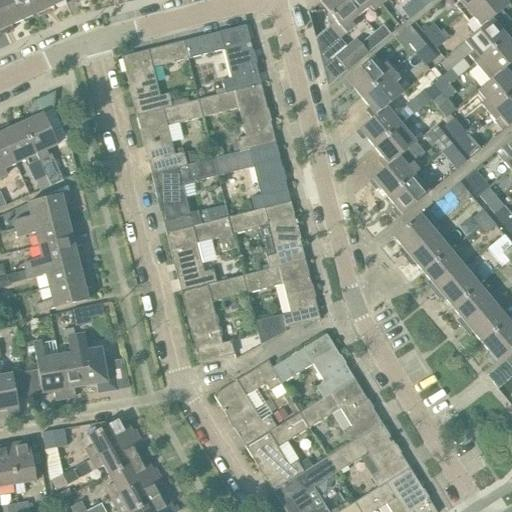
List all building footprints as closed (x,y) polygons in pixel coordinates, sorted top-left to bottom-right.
[(12,25),(23,20),(14,0),(0,0),(0,23),(5,34),(14,30),(12,25)] [(14,0),(23,20),(35,15),(37,19),(46,15),(39,0),(14,0)] [(39,0),(46,15),(55,11),(53,7),(66,1),(65,0),(39,0)] [(351,23),(360,16),(347,0),(322,0),(320,3),(335,22),(329,27),(339,40),(354,27),(351,23)] [(382,5),(377,0),(347,0),(360,16),(370,8),(373,12),(382,5)] [(411,0),(409,2),(418,14),(426,7),(419,0),(411,0)] [(456,6),(462,14),(478,0),(458,0),(460,2),(456,6)] [(478,0),(462,14),(469,22),(474,18),(482,28),(495,17),(502,11),(511,3),(509,0),(478,0)] [(412,19),(418,14),(409,2),(402,7),(412,19)] [(495,17),(482,28),(465,42),(465,43),(474,53),(468,57),(475,65),(507,38),(500,30),(510,21),(502,11),(495,17)] [(429,42),(440,32),(433,24),(421,33),(429,42)] [(245,26),(184,42),(189,61),(224,51),(231,79),(222,82),(225,94),(260,85),(245,26)] [(382,26),(374,32),(382,42),(390,35),(382,26)] [(322,68),(327,88),(382,42),(374,32),(360,44),(356,40),(322,68)] [(447,41),(440,32),(429,42),(436,50),(447,41)] [(414,54),(425,44),(418,36),(407,46),(414,54)] [(511,44),(507,38),(475,65),(482,73),(487,69),(495,79),(479,93),(509,68),(508,66),(511,63),(511,44)] [(189,61),(184,42),(121,57),(136,117),(172,108),(169,95),(160,97),(153,70),(189,61)] [(425,44),(414,54),(425,66),(436,56),(425,44)] [(360,98),(392,72),(386,64),(381,68),(372,58),(342,83),(348,91),(352,88),(360,98)] [(511,70),(509,68),(479,93),(486,102),(482,106),(488,114),(511,94),(511,78),(511,76),(511,70)] [(451,70),(442,76),(450,85),(458,78),(451,70)] [(372,119),(387,108),(403,95),(394,84),(399,80),(392,72),(360,98),(369,108),(365,111),(372,119)] [(434,85),(441,93),(449,86),(442,78),(434,85)] [(240,152),(275,143),(260,85),(225,94),(199,101),(203,118),(238,109),(245,137),(237,139),(240,152)] [(432,101),(441,93),(434,85),(422,95),(420,94),(405,106),(413,116),(432,101)] [(449,86),(441,93),(447,100),(455,94),(449,86)] [(441,93),(432,101),(439,109),(448,101),(447,100),(441,93)] [(511,94),(488,114),(503,131),(511,123),(511,94)] [(136,117),(151,175),(187,166),(183,152),(174,154),(167,127),(203,118),(199,101),(172,108),(136,117)] [(448,101),(439,109),(446,118),(455,110),(448,101)] [(393,115),(387,108),(372,119),(355,133),(362,141),(365,138),(374,148),(406,122),(399,114),(395,118),(393,115)] [(21,124),(39,162),(45,176),(50,187),(63,181),(49,150),(57,146),(59,150),(69,145),(68,140),(63,129),(52,134),(41,110),(31,114),(33,118),(21,124)] [(455,142),(466,133),(455,120),(444,129),(455,142)] [(406,122),(374,148),(382,158),(378,161),(385,169),(386,170),(400,159),(417,144),(408,134),(413,130),(406,122)] [(39,162),(21,124),(10,129),(8,125),(0,128),(0,132),(15,166),(27,161),(29,166),(39,162)] [(426,136),(441,154),(452,145),(437,127),(426,136)] [(15,166),(0,132),(0,179),(7,177),(4,171),(15,166)] [(466,133),(455,142),(469,159),(481,149),(466,133)] [(505,163),(511,171),(511,170),(511,139),(500,149),(509,160),(505,163)] [(254,211),(290,202),(275,143),(240,152),(213,159),(218,177),(253,168),(260,196),(251,198),(254,211)] [(379,188),(387,198),(419,172),(412,164),(417,160),(409,151),(417,145),(417,144),(400,159),(386,170),(385,169),(368,183),(375,191),(379,188)] [(466,162),(452,145),(441,154),(455,171),(466,162)] [(193,151),(185,153),(187,164),(196,162),(193,151)] [(187,166),(151,175),(166,234),(201,225),(198,212),(189,214),(182,187),(218,177),(213,159),(187,166)] [(479,198),(490,189),(475,171),(463,180),(479,198)] [(425,180),(419,172),(387,198),(397,210),(393,213),(398,219),(428,194),(420,184),(425,180)] [(50,187),(45,176),(35,180),(40,191),(50,187)] [(466,191),(459,183),(450,191),(456,199),(466,191)] [(490,189),(479,198),(485,205),(496,196),(490,189)] [(14,222),(16,230),(66,218),(64,206),(72,204),(69,193),(28,204),(32,217),(14,222)] [(290,202),(254,211),(228,218),(233,236),(268,227),(275,255),(266,257),(269,270),(305,261),(290,202)] [(225,205),(198,212),(201,225),(228,218),(225,205)] [(493,215),(508,233),(511,229),(511,216),(504,206),(493,215)] [(472,218),(479,226),(489,218),(482,210),(472,218)] [(405,259),(436,233),(428,224),(432,220),(425,211),(393,238),(402,248),(398,251),(405,259)] [(36,235),(39,247),(80,236),(77,225),(69,228),(66,218),(16,230),(19,239),(36,235)] [(166,234),(181,293),(216,283),(213,271),(204,273),(197,245),(219,239),(223,252),(237,249),(233,236),(228,218),(201,225),(166,234)] [(496,226),(489,218),(479,226),(486,234),(496,226)] [(443,243),(436,233),(405,259),(411,267),(415,263),(423,273),(455,247),(448,239),(443,243)] [(80,236),(39,247),(43,260),(24,264),(26,273),(77,260),(74,248),(82,246),(80,236)] [(501,254),(508,262),(511,258),(511,245),(501,254)] [(427,286),(434,294),(465,268),(457,259),(461,255),(455,247),(423,273),(431,283),(427,286)] [(47,277),(50,289),(91,278),(88,267),(79,270),(77,260),(26,273),(29,281),(47,277)] [(305,261),(269,270),(242,277),(247,295),(282,286),(290,315),(281,317),(284,330),(321,320),(321,319),(319,319),(305,261)] [(444,299),(452,308),(484,282),(477,274),(473,278),(465,268),(434,294),(440,302),(444,299)] [(242,277),(216,283),(181,293),(196,353),(197,353),(197,351),(217,346),(219,358),(218,358),(218,359),(234,355),(231,341),(222,344),(212,304),(247,295),(242,277)] [(7,278),(0,279),(0,288),(9,286),(7,278)] [(91,278),(50,289),(53,301),(36,306),(37,314),(87,301),(84,290),(93,287),(91,278)] [(457,321),(463,329),(493,304),(485,294),(491,290),(484,282),(452,308),(460,318),(457,321)] [(493,304),(463,329),(469,337),(473,334),(481,344),(511,318),(511,316),(506,309),(501,313),(493,304)] [(81,308),(72,310),(76,328),(85,326),(81,308)] [(21,322),(19,310),(6,312),(8,324),(21,322)] [(511,318),(481,344),(489,354),(486,357),(492,364),(511,347),(511,318)] [(76,336),(85,387),(96,385),(98,394),(108,392),(107,383),(115,381),(112,363),(103,365),(101,349),(87,352),(84,334),(76,336)] [(316,387),(323,399),(354,380),(326,335),(272,368),(271,369),(277,378),(276,378),(280,385),(313,365),(324,383),(316,387)] [(70,355),(59,357),(66,399),(75,398),(74,389),(85,387),(76,336),(67,338),(70,355)] [(66,399),(59,357),(45,359),(42,343),(33,344),(42,395),(53,392),(55,401),(66,399)] [(213,396),(245,447),(276,428),(269,417),(261,421),(246,397),(266,385),(270,392),(280,385),(276,378),(277,378),(271,369),(272,368),(268,361),(213,396)] [(0,411),(7,410),(9,419),(19,417),(12,376),(0,377),(0,411)] [(300,413),(309,429),(341,410),(352,427),(344,433),(351,444),(382,425),(354,380),(323,399),(300,413)] [(283,409),(272,416),(277,424),(288,417),(283,409)] [(245,447),(273,492),(312,468),(307,459),(299,464),(297,461),(289,466),(278,448),(309,429),(299,413),(276,428),(245,447)] [(91,461),(137,435),(135,430),(132,432),(129,425),(122,429),(118,420),(88,437),(93,446),(85,450),(91,461)] [(378,488),(409,469),(382,425),(351,444),(327,458),(337,473),(368,454),(379,472),(371,477),(378,488)] [(51,483),(59,478),(54,449),(66,446),(63,430),(42,434),(51,483)] [(104,466),(109,475),(138,459),(134,451),(141,447),(137,441),(140,440),(137,435),(91,461),(96,470),(104,466)] [(7,446),(14,485),(36,482),(29,442),(7,446)] [(0,446),(0,487),(14,485),(7,446),(0,446)] [(337,473),(327,458),(312,468),(273,492),(285,511),(339,511),(340,511),(334,502),(326,507),(324,506),(317,510),(306,493),(337,473)] [(138,459),(109,475),(114,484),(106,488),(111,498),(158,474),(155,468),(153,470),(149,463),(143,467),(138,459)] [(435,511),(409,469),(378,488),(355,502),(360,511),(374,511),(396,499),(397,501),(394,503),(393,506),(393,509),(394,511),(435,511)] [(78,480),(73,471),(62,476),(67,485),(78,480)] [(116,508),(118,511),(131,511),(159,497),(155,489),(161,485),(158,479),(160,478),(158,474),(111,498),(116,508)] [(159,497),(131,511),(177,511),(178,511),(175,506),(173,508),(170,501),(163,505),(159,497)] [(71,511),(86,511),(81,502),(70,508),(71,511)] [(360,511),(355,502),(340,511),(339,511),(360,511)] [(17,504),(18,511),(29,511),(28,503),(17,504)]
